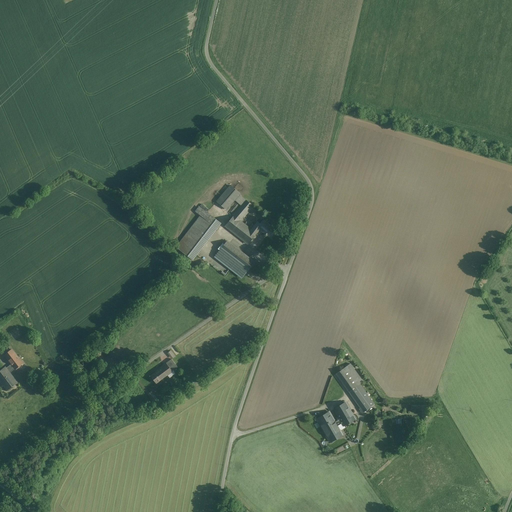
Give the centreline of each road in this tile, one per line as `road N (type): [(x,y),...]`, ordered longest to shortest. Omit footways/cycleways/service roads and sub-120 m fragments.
road 1 (unclassified): [(287,272),(0,465)]
road 2 (unclassified): [(216,0),(206,44),(211,64),(311,189),(287,272)]
road 3 (unclassified): [(287,272),(235,423),(218,511)]
